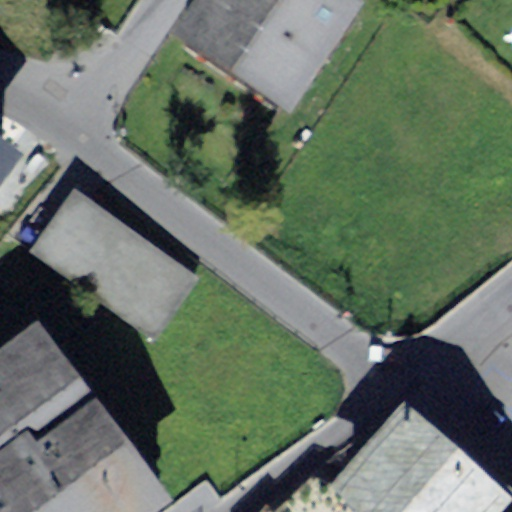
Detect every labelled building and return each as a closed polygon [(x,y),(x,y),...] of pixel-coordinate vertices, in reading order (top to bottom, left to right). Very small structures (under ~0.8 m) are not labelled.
[(198,0),(178,30),(283,100),(350,0),(198,0)] [(76,195),(35,249),(151,333),(191,277),(76,195)] [(43,326),(0,355),(0,511),(146,511),(164,500),(114,430),(43,326)] [(405,395),(329,479),(366,511),(487,511),(509,488),(405,395)] [(366,511),(329,479),(319,464),(271,511),(366,511)] [(487,511),(511,511),(511,484),(509,488),(487,511)]
